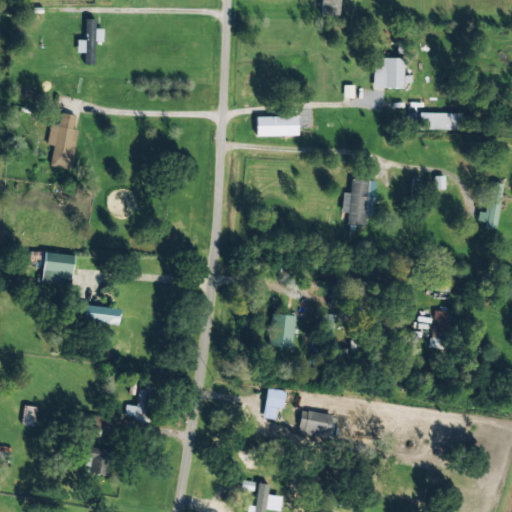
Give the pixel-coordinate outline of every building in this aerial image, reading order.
[(339,16),(339,0),(320,0),(320,15),(339,16)] [(84,40),(76,40),(76,53),(84,53),(84,64),(93,65),(94,42),(102,42),(102,29),(94,29),(94,19),(85,19),(84,40)] [(403,59),(372,58),(372,88),(402,88),(403,59)] [(49,124),(46,144),(53,146),(49,166),(70,170),(77,130),(72,129),(75,116),(60,113),(57,126),(49,124)] [(346,225),(364,227),(364,215),(372,216),(375,181),(350,179),(349,193),(342,193),(340,212),(347,213),(346,225)] [(495,229),(503,184),(489,182),(484,212),(477,211),(476,221),(485,223),(484,227),(495,229)] [(71,284),(72,254),(43,253),(41,283),(71,284)] [(119,309),(84,305),(82,320),(118,324),(119,309)] [(430,348),(448,348),(449,312),(431,311),(430,348)] [(290,349),(295,317),(271,313),(266,346),(290,349)] [(331,336),(333,314),(321,313),(320,336),(331,336)] [(133,420),(148,423),(154,387),(139,384),(136,406),(125,405),(124,415),(133,416),(133,420)] [(274,419),(275,408),(282,409),(284,390),(265,389),(263,418),(274,419)] [(33,426),(35,408),(23,406),(21,424),(33,426)] [(332,416),(301,409),(296,431),(327,438),(332,416)] [(0,461),(9,463),(11,448),(0,446),(0,461)] [(107,474),(108,451),(86,450),(85,474),(107,474)] [(280,497),(267,495),(268,484),(257,483),(254,506),(246,506),(245,511),(263,511),(264,509),(278,511),(280,497)]
